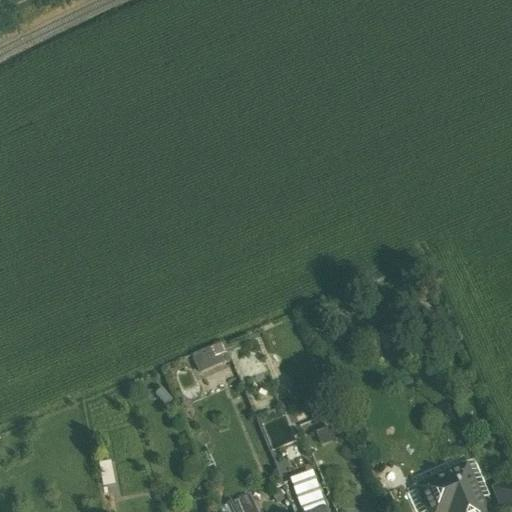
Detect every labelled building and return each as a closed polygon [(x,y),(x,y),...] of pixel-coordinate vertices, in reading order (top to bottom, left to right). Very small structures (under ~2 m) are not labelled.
[(226,344),(195,354),(201,372),(231,363),(226,344)] [(415,488),(407,492),(415,511),(484,511),(479,501),(489,496),(474,462),(467,465),(463,456),(412,479),(415,488)] [(301,511),(304,511),(325,506),(316,472),(292,478),(301,511)] [(511,511),(511,481),(492,490),(501,511),(511,511)] [(253,511),(248,499),(230,507),(231,511),(253,511)]
